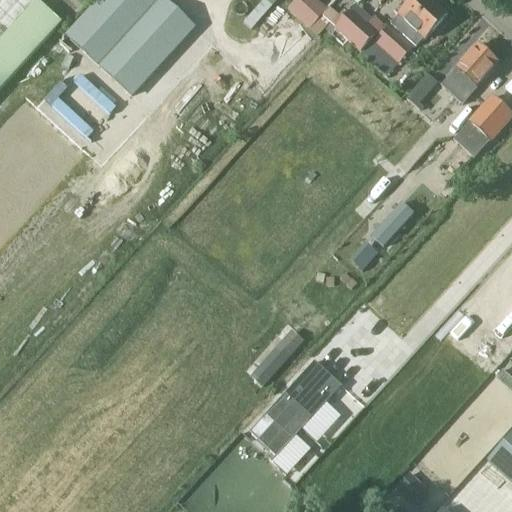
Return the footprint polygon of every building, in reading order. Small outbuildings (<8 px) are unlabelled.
[(0,0),(0,42),(38,2),(39,0),(0,0)] [(100,0),(66,38),(76,47),(131,98),(194,29),(162,0),(100,0)] [(315,0),(295,0),(287,10),(318,39),(333,22),(324,15),(328,11),(315,0)] [(420,38),(444,12),(430,0),(409,0),(390,22),(413,43),(419,36),(420,38)] [(62,24),(38,2),(0,42),(0,91),(39,49),(42,45),(62,24)] [(360,54),(377,35),(379,37),(386,29),(374,18),(367,26),(351,11),(334,30),(360,54)] [(76,47),(66,38),(58,47),(68,55),(76,47)] [(479,89),(501,64),(477,43),(456,67),(456,68),(439,88),(460,107),(478,88),(479,89)] [(511,119),(511,112),(494,96),(474,118),(475,119),(459,137),(479,155),(495,137),(496,138),(511,119)] [(394,213),(410,228),(437,198),(422,183),(394,213)] [(293,328),(251,374),(264,386),(305,340),(293,328)] [(276,459),(341,388),(314,364),(249,435),(276,459)] [(511,435),(487,463),(511,485),(511,435)] [(432,493),(413,475),(403,485),(422,503),(432,493)]
